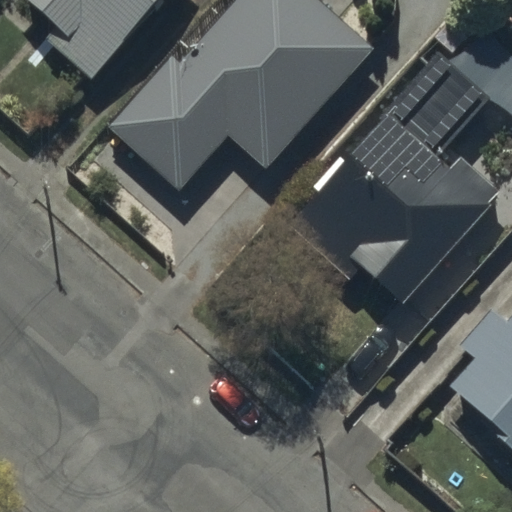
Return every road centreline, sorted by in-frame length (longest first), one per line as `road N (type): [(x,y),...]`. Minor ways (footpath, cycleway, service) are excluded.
road 1 (residential): [(130,404),(0,287)]
road 2 (residential): [(249,511),(130,404)]
road 3 (residential): [(130,404),(34,511)]
